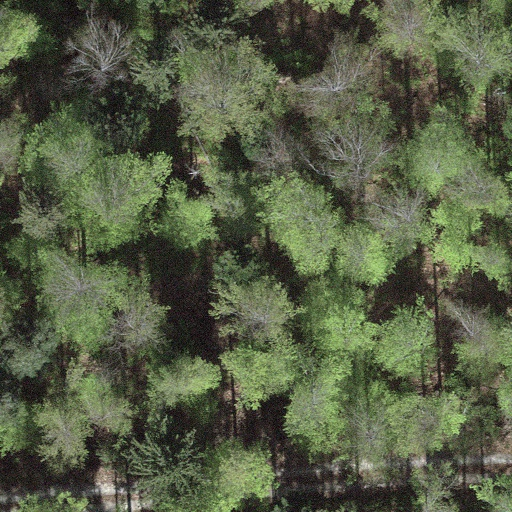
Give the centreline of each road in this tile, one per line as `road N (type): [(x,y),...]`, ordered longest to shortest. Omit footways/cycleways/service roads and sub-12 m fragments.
road 1 (track): [(87,511),(381,472),(511,469)]
road 2 (track): [(381,472),(511,373)]
